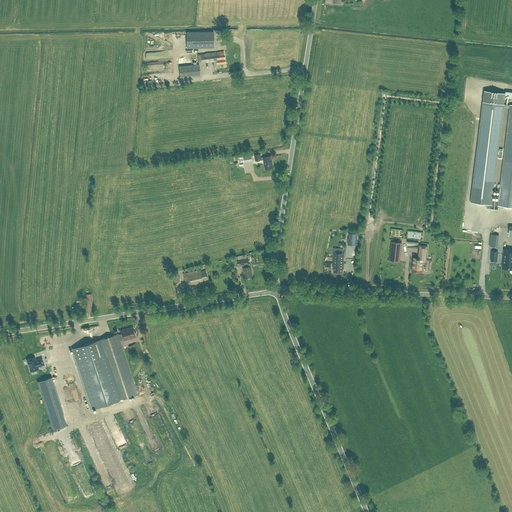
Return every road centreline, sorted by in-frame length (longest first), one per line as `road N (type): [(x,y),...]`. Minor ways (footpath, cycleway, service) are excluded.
road 1 (unclassified): [(277,289),(315,0)]
road 2 (unclassified): [(277,289),(0,333)]
road 3 (unclassified): [(367,511),(277,289)]
road 4 (unclassified): [(511,297),(277,289)]
